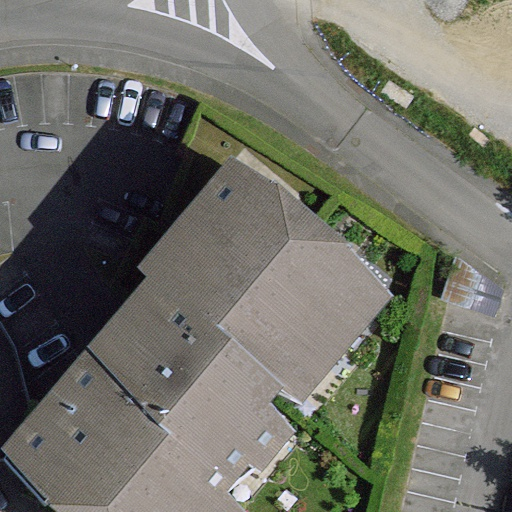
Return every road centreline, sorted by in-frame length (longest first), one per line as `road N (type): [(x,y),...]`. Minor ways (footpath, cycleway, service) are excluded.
road 1 (unclassified): [(48,7),(217,54),(330,109)]
road 2 (unclassified): [(330,109),(511,240)]
road 3 (unclassified): [(330,109),(249,0)]
